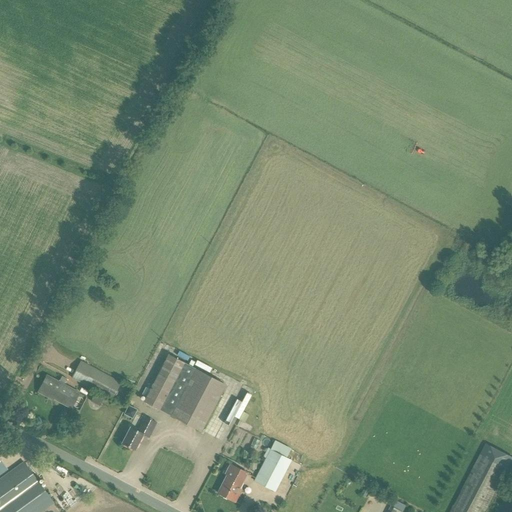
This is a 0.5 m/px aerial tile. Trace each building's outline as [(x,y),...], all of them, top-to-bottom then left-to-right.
[(79,295),(99,305),(102,300),(82,290),(79,295)] [(67,353),(71,344),(57,337),(43,363),(112,400),(122,383),(117,380),(119,375),(101,366),(99,370),(67,353)] [(168,354),(144,401),(202,432),(227,385),(168,354)] [(47,376),(39,392),(71,408),(79,393),(63,384),(66,379),(63,378),(60,383),(47,376)] [(229,385),(216,409),(231,417),(244,393),(229,385)] [(94,396),(92,400),(101,405),(103,400),(94,396)] [(129,407),(125,415),(133,419),(137,411),(129,407)] [(241,408),(235,422),(244,426),(250,412),(241,408)] [(131,427),(123,443),(135,450),(143,435),(149,438),(156,423),(144,417),(137,430),(131,427)] [(250,437),(247,446),(253,448),(256,439),(250,437)] [(270,449),(254,481),(276,492),(292,461),(270,449)] [(0,472),(9,466),(0,453),(0,472)] [(484,511),(505,472),(479,458),(450,511),(484,511)] [(41,486),(24,462),(0,479),(0,511),(40,511),(54,502),(47,494),(41,486)] [(227,474),(218,493),(235,501),(241,490),(240,489),(243,482),(242,482),(247,473),(229,464),(225,473),(227,474)]
